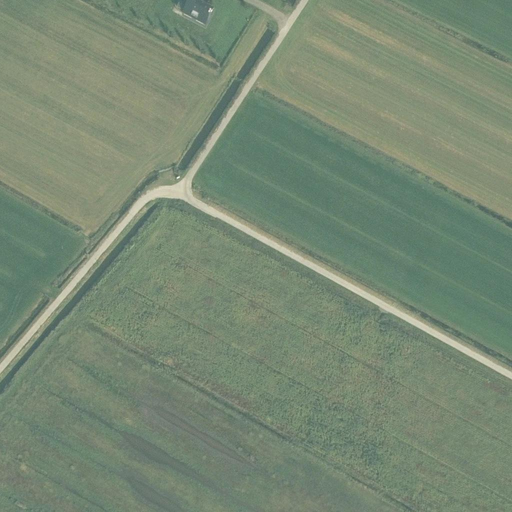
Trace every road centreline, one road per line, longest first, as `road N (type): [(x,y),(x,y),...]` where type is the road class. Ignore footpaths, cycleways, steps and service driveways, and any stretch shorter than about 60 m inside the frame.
road 1 (unclassified): [(511,374),(178,191)]
road 2 (unclassified): [(0,368),(150,191),(178,191)]
road 3 (unclassified): [(178,191),(305,0)]
